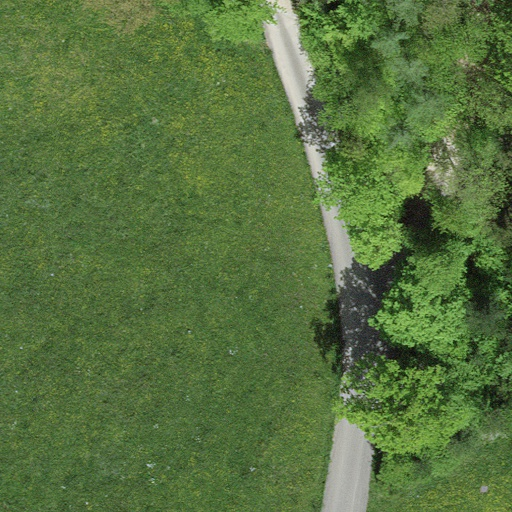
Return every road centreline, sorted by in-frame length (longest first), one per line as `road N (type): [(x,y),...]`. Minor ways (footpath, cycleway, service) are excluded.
road 1 (residential): [(337,511),(357,360),(355,296),(340,190),(277,0)]
road 2 (track): [(343,206),(490,0)]
